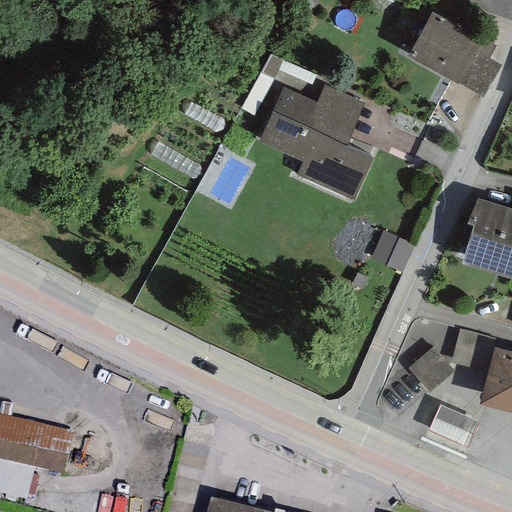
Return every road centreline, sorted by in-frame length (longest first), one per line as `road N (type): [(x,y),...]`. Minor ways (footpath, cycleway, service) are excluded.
road 1 (residential): [(344,438),(511,60)]
road 2 (primary): [(344,438),(0,275)]
road 3 (primary): [(505,511),(344,438)]
